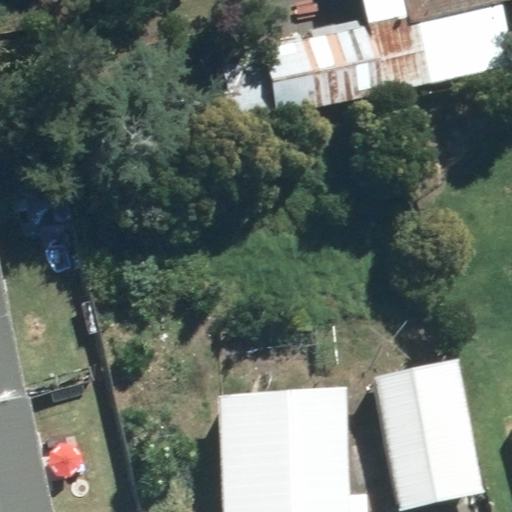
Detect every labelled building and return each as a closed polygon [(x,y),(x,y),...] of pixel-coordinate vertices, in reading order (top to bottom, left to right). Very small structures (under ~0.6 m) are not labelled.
[(339,0),(359,0),(363,15),(257,39),(276,123),(511,69),(511,67),(497,3),(511,0),(335,0),(336,1),(339,0)] [(261,120),(250,74),(210,84),(220,129),(261,120)] [(22,377),(0,281),(0,511),(52,511),(33,425),(22,377)] [(457,362),(367,382),(396,511),(414,511),(487,496),(457,362)] [(344,395),(218,397),(220,511),(364,511),(364,493),(346,493),(344,395)]
